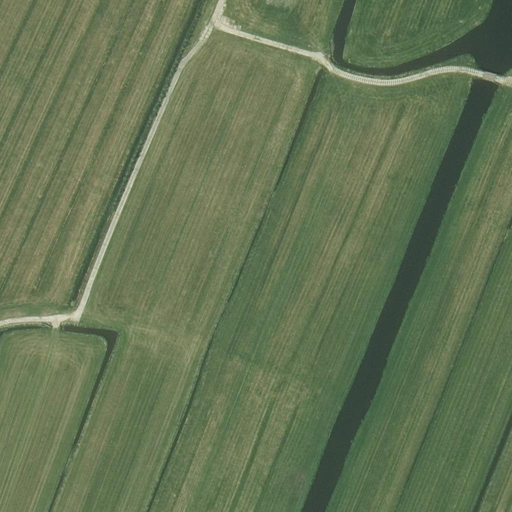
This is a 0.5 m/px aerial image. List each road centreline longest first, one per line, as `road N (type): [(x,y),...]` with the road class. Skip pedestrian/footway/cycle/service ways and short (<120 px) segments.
road 1 (track): [(0,323),(76,317),(181,64),(221,0)]
road 2 (track): [(210,24),(346,78),(392,86),(472,71),(511,86)]
